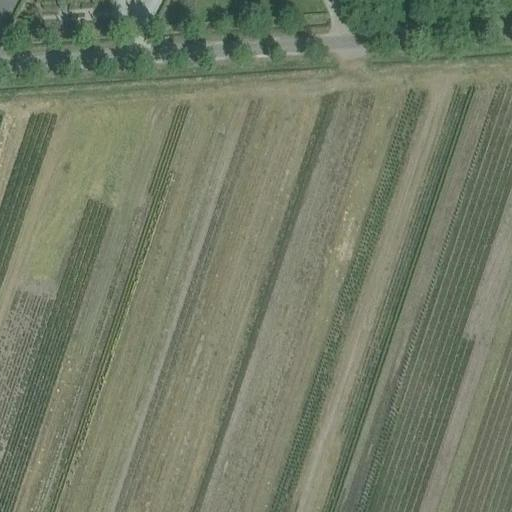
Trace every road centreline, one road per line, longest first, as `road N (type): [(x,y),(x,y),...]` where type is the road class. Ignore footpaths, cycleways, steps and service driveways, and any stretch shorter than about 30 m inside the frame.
road 1 (unclassified): [(386,44),(0,72)]
road 2 (unclassified): [(511,35),(386,44)]
